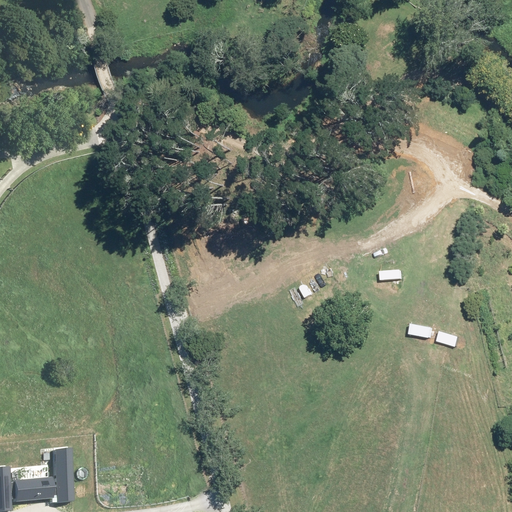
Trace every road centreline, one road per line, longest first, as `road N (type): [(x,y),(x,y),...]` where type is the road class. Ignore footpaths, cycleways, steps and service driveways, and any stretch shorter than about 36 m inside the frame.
road 1 (residential): [(126,124),(228,511)]
road 2 (residential): [(126,124),(32,155),(0,191)]
road 3 (residential): [(88,0),(126,124)]
